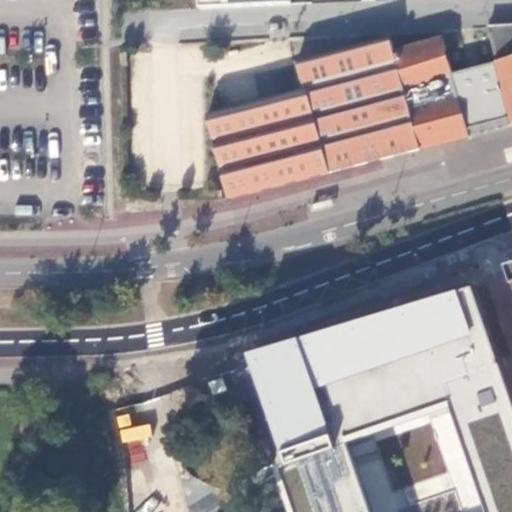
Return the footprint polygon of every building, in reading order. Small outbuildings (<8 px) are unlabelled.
[(197,0),(198,12),(289,7),(289,0),(197,0)] [(509,119),(511,124),(511,25),(485,27),(494,62),(509,119)] [(302,90),(204,116),(223,189),(226,199),(467,137),(466,131),(450,74),(439,38),(392,52),(388,37),(294,63),(302,90)] [(472,68),(450,74),(466,131),(509,119),(494,62),(472,68)] [(511,511),(511,399),(474,288),(250,356),(263,393),(288,465),(275,469),(290,511),(511,511)]
